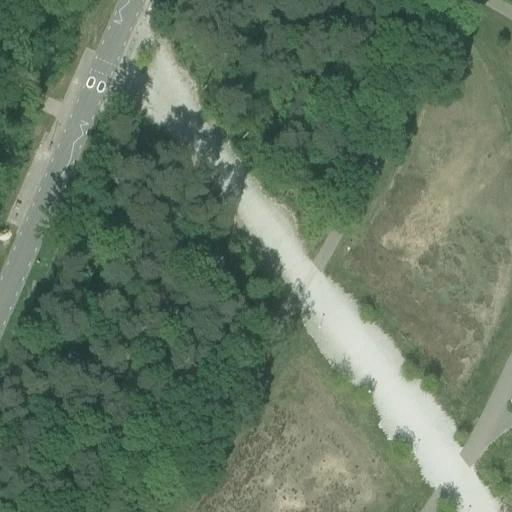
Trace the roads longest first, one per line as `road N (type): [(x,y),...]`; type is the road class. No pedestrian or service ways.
road 1 (unclassified): [(0,304),(81,117)]
road 2 (unclassified): [(81,117),(131,0)]
